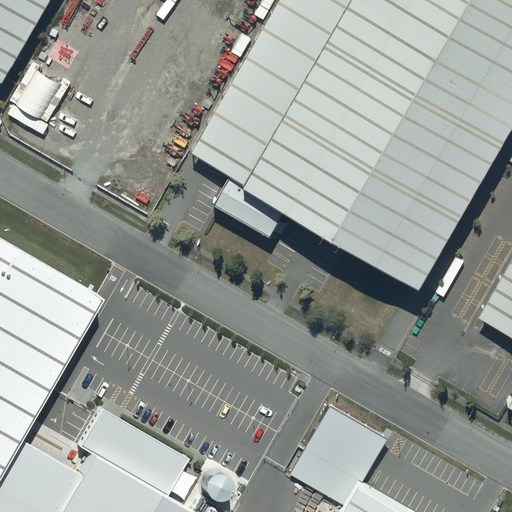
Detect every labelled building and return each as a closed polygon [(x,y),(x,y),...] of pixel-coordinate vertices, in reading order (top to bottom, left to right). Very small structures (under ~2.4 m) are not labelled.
[(0,0),(0,77),(3,79),(48,0),(0,0)] [(511,111),(511,0),(271,0),(184,149),(413,282),(511,111)] [(0,434),(88,286),(0,233),(0,434)] [(511,250),(472,317),(511,340),(511,386),(501,405),(511,411),(511,250)] [(386,437),(331,405),(289,477),(331,500),(323,511),(415,511),(361,481),(386,437)] [(192,511),(90,453),(55,511),(192,511)]
